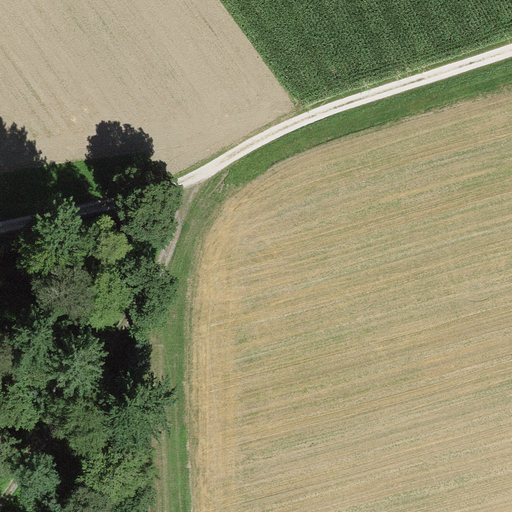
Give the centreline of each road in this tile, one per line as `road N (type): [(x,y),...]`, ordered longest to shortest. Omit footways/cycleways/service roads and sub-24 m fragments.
road 1 (track): [(229,154),(0,500)]
road 2 (track): [(229,154),(332,105),(511,47)]
road 3 (track): [(0,228),(135,199),(229,154)]
